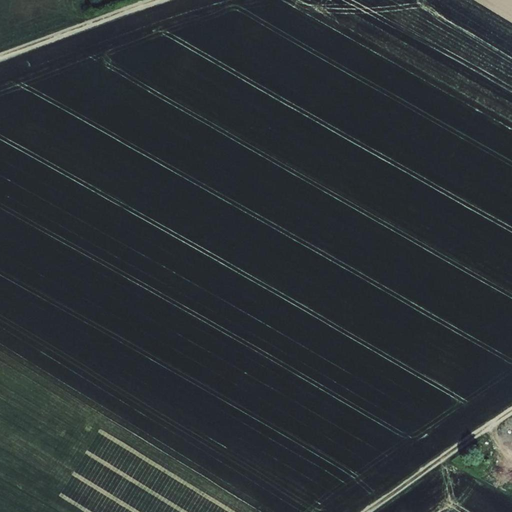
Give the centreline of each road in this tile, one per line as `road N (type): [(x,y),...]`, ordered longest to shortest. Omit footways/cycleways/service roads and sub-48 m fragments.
road 1 (track): [(361,511),(511,410)]
road 2 (track): [(0,55),(149,0)]
